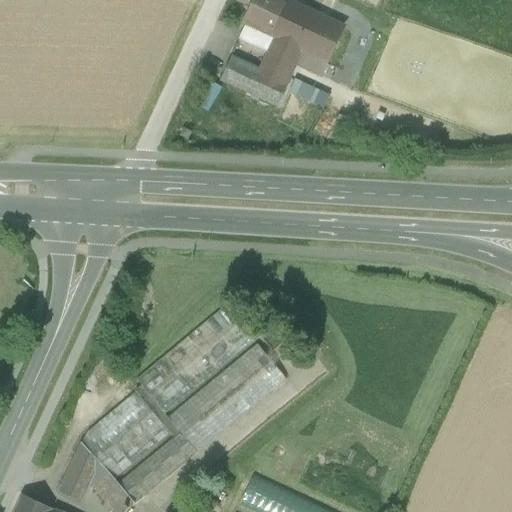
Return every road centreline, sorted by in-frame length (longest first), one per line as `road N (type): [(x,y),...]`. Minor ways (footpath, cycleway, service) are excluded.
road 1 (secondary): [(509,203),(87,175)]
road 2 (secondary): [(85,213),(410,233)]
road 3 (tertiary): [(85,213),(78,277),(61,326),(0,457)]
